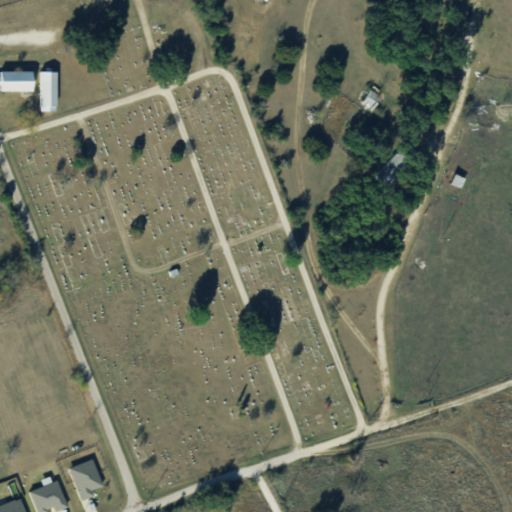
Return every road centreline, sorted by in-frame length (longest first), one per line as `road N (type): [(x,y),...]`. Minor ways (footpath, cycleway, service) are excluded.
road 1 (residential): [(137,511),(511,383)]
road 2 (residential): [(140,511),(0,156)]
